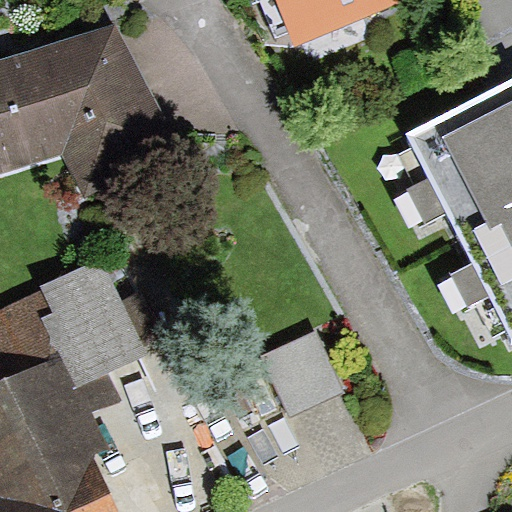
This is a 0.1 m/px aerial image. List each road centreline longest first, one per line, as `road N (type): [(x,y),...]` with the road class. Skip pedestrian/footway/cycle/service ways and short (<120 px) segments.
road 1 (residential): [(448,438),(190,0)]
road 2 (residential): [(284,511),(448,438)]
